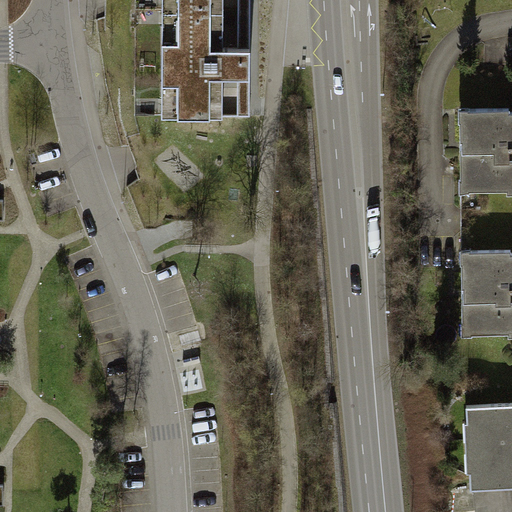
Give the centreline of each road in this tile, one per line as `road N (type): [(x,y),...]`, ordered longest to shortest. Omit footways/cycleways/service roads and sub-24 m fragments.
road 1 (primary): [(345,0),(391,511)]
road 2 (residential): [(49,39),(77,145),(150,349),(172,511)]
